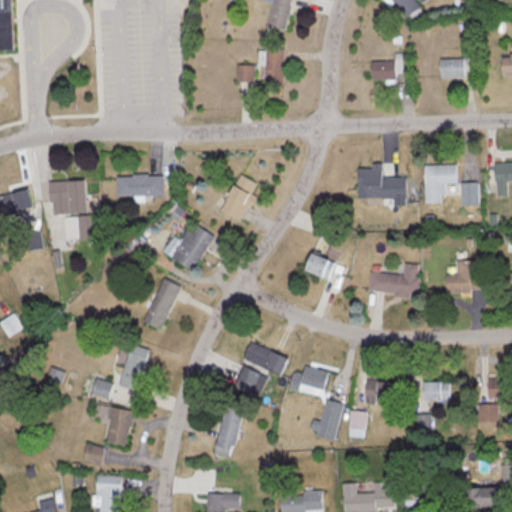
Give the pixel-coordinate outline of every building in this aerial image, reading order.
[(14,0),(0,0),(0,50),(16,50),(14,0)] [(292,0),(274,0),(269,25),(287,29),(292,0)] [(421,8),(415,0),(395,0),(408,17),(421,8)] [(284,48),(266,48),(266,82),(284,82),(284,48)] [(511,56),(503,56),(503,76),(511,75),(511,56)] [(440,59),(440,77),(466,77),(466,59),(440,59)] [(371,79),(398,79),(398,61),(371,61),(371,79)] [(239,81),(254,81),(254,67),(239,67),(239,81)] [(509,195),(508,181),(511,181),(511,161),(496,162),(496,196),(509,195)] [(425,202),(443,202),(443,183),(458,183),(458,164),(425,164),(425,202)] [(390,186),(390,167),(358,167),(358,186),(390,186)] [(118,195),(163,195),(163,174),(118,174),(118,195)] [(261,184),(242,174),(222,210),(241,220),(261,184)] [(87,213),(86,180),(50,181),(51,213),(87,213)] [(480,182),(462,182),(462,207),(480,207),(480,182)] [(0,196),(0,218),(35,210),(30,189),(0,196)] [(98,216),(65,216),(65,238),(98,238),(98,216)] [(190,229),(171,255),(192,270),(217,237),(200,225),(194,232),(190,229)] [(329,279),(337,262),(315,252),(308,269),(329,279)] [(459,273),(448,273),(449,292),(486,291),(485,259),(459,260),(459,273)] [(422,263),(406,263),(405,273),(372,272),(372,293),(421,295),(422,263)] [(147,323),(165,330),(182,285),(164,278),(147,323)] [(22,328),(15,313),(0,320),(0,321),(7,336),(22,328)] [(290,357),(253,342),(235,386),(255,394),(265,369),(282,375),(290,357)] [(151,350),(133,344),(121,385),(140,390),(151,350)] [(331,374),(308,363),(302,375),(296,372),(290,385),(313,396),(317,387),(324,390),(331,374)] [(511,377),(490,378),(490,396),(511,396),(511,377)] [(94,393),(110,398),(115,384),(99,378),(94,393)] [(393,381),(368,381),(368,402),(393,402),(393,381)] [(451,381),(426,381),(426,400),(451,400),(451,381)] [(324,414),(338,420),(344,406),(330,399),(324,414)] [(129,446),(135,410),(93,403),(91,419),(112,423),(108,443),(129,446)] [(499,405),(484,405),(484,421),(499,421),(499,405)] [(217,453),(236,456),(244,410),(225,407),(217,453)] [(367,412),(353,412),(353,430),(367,430),(367,412)] [(432,431),(432,414),(419,414),(419,431),(432,431)] [(105,446),(88,446),(88,462),(105,462),(105,446)] [(100,511),(122,511),(123,475),(100,475),(100,511)] [(344,511),(397,510),(397,490),(359,491),(359,483),(344,483),(344,511)] [(453,505),(453,488),(439,488),(439,505),(453,505)] [(505,488),(470,488),(470,509),(505,509),(505,488)] [(432,489),(407,489),(407,510),(432,510),(432,489)] [(57,511),(53,492),(35,496),(38,511),(34,511),(57,511)] [(208,511),(227,511),(228,494),(209,493),(208,511)] [(282,496),(281,511),(307,511),(308,496),(282,496)]
